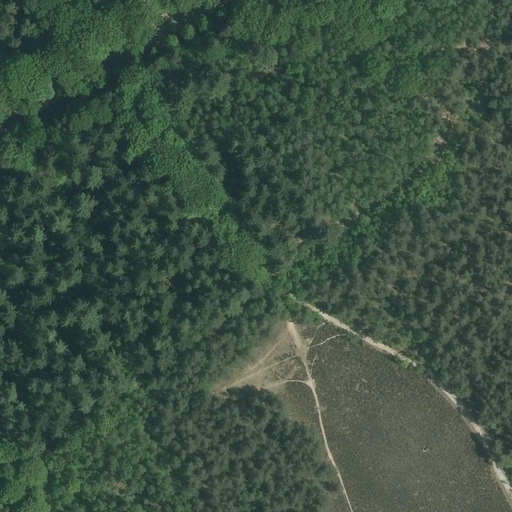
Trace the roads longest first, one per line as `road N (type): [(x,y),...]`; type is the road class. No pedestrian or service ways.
road 1 (track): [(269,278),(40,0)]
road 2 (track): [(269,278),(435,376),(477,423),(511,492)]
road 3 (track): [(0,461),(33,455),(198,340),(269,278)]
road 4 (tertiary): [(0,126),(220,0)]
